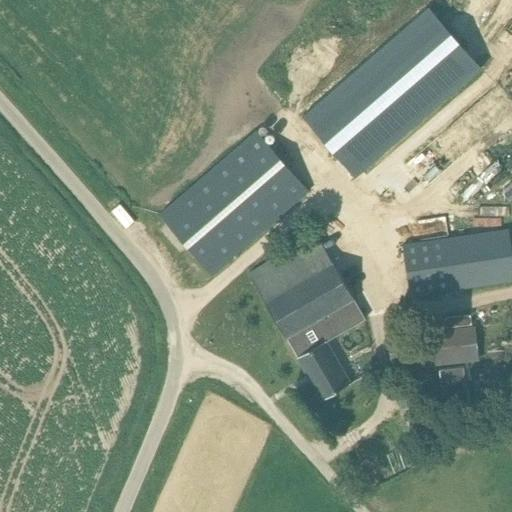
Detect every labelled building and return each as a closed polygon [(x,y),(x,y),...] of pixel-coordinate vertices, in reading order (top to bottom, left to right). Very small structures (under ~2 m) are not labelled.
[(471,75),(418,15),(296,121),(349,181),(471,75)] [(505,129),(486,137),(493,154),(511,146),(505,129)] [(212,274),(309,191),(257,130),(160,214),(212,274)] [(473,190),(493,169),(491,167),(486,172),(476,162),(460,178),(473,190)] [(404,243),(412,296),(511,280),(511,247),(509,227),(404,243)] [(366,318),(317,234),(250,273),(323,399),(350,382),(328,340),(366,318)] [(432,331),(390,334),(392,368),(479,361),(475,326),(465,327),(465,325),(431,328),(432,331)] [(464,367),(440,370),(446,417),(469,415),(464,367)] [(413,378),(394,385),(402,408),(421,401),(413,378)]
